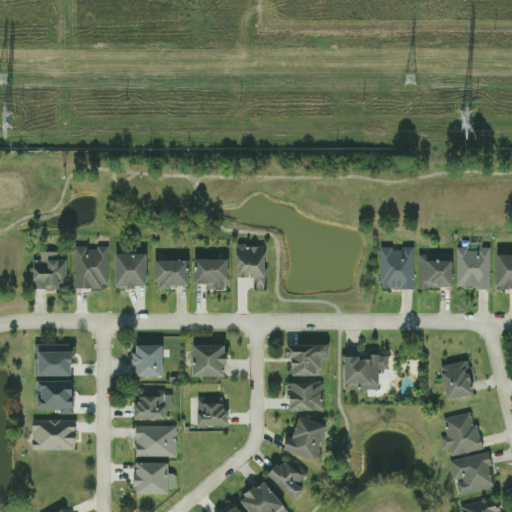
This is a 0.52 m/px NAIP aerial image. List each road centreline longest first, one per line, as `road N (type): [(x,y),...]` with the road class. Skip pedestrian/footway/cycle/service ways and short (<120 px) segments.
road 1 (residential): [(0,324),(511,321)]
road 2 (residential): [(175,511),(250,450),(257,321)]
road 3 (residential): [(104,321),(104,511)]
